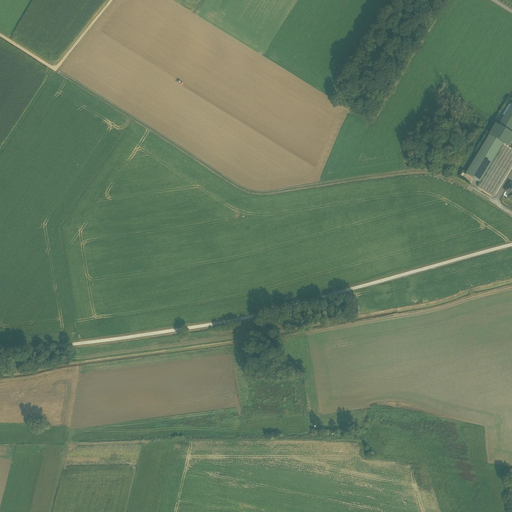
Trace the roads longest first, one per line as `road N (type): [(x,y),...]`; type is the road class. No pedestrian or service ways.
road 1 (track): [(0,353),(243,317),(511,245)]
road 2 (track): [(511,214),(429,172),(254,195),(54,69)]
